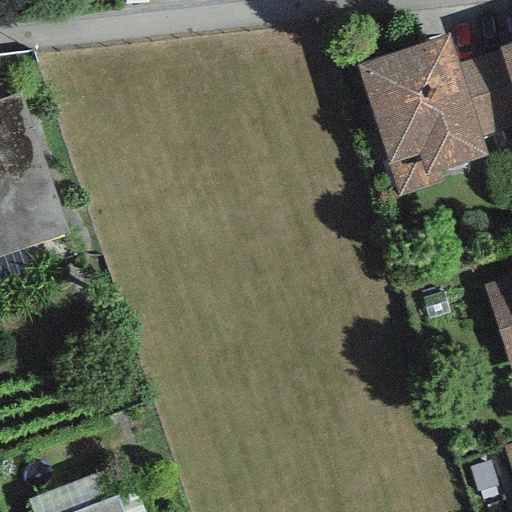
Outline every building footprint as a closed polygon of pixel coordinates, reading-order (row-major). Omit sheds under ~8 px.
[(448,35),(356,66),(400,193),(443,178),(440,171),(489,155),(448,35)] [(511,43),(499,48),(511,87),(511,43)] [(20,93),(0,100),(0,256),(69,233),(20,93)] [(511,273),(511,276),(484,285),(511,375),(511,272),(511,273)] [(511,441),(503,445),(511,473),(511,441)] [(122,511),(117,497),(77,511),(122,511)]
